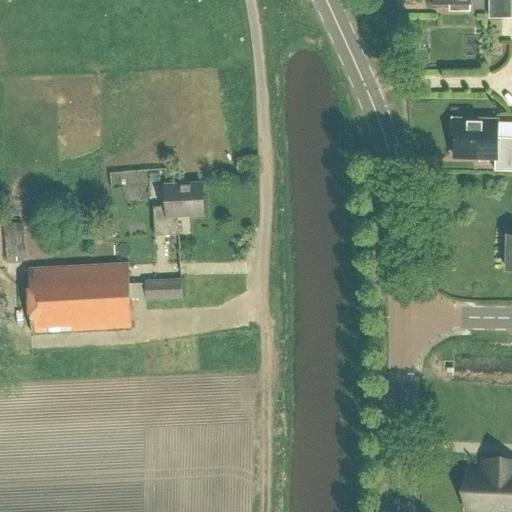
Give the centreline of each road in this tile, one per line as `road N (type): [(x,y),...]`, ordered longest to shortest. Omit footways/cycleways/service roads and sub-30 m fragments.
road 1 (residential): [(267,372),(256,332),(264,188),(249,0)]
road 2 (tertiary): [(400,315),(384,137),(323,0)]
road 3 (tertiary): [(394,511),(400,315)]
road 4 (track): [(262,511),(267,372)]
